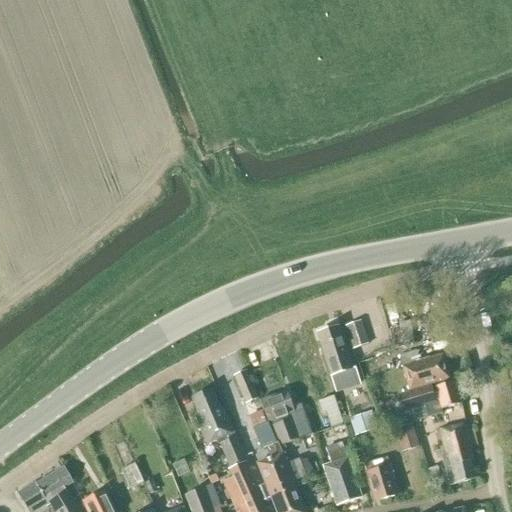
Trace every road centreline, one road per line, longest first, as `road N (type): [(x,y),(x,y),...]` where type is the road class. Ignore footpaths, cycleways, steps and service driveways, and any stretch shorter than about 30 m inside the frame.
road 1 (unclassified): [(0,490),(153,383),(232,343),(345,298),(466,269)]
road 2 (primary): [(0,448),(114,362),(219,303),(332,265),(462,241)]
road 3 (unclassified): [(498,489),(466,269)]
road 4 (residential): [(498,489),(379,511)]
